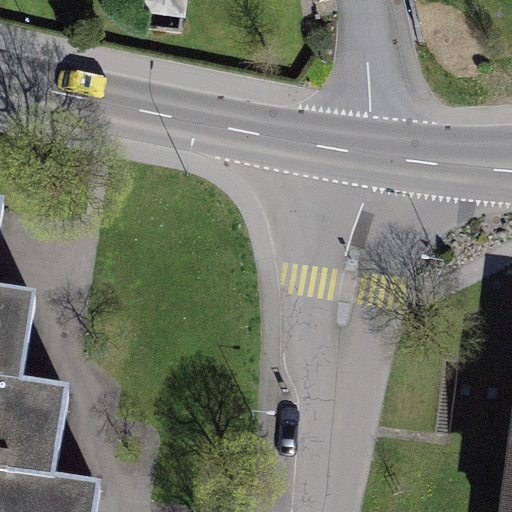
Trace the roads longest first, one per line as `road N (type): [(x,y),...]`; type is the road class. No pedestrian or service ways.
road 1 (tertiary): [(362,152),(0,78)]
road 2 (residential): [(362,152),(320,511)]
road 3 (residential): [(362,0),(362,152)]
road 4 (tertiary): [(511,167),(362,152)]
